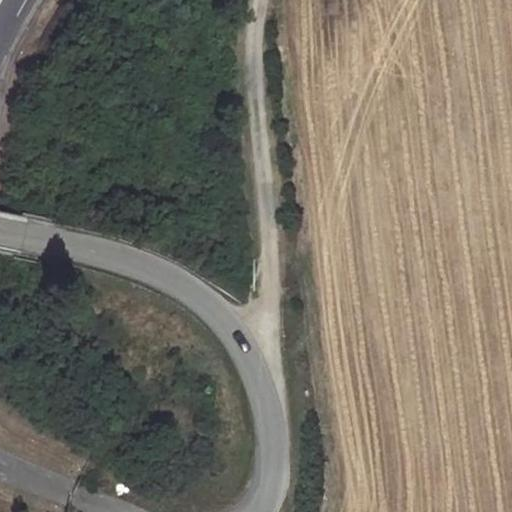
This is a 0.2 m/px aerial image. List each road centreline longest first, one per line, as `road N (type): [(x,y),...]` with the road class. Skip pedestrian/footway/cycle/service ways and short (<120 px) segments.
road 1 (track): [(262,0),(275,286)]
road 2 (unclassified): [(241,346),(202,296),(135,258),(0,230)]
road 3 (unclassified): [(254,511),(267,459),(241,346)]
